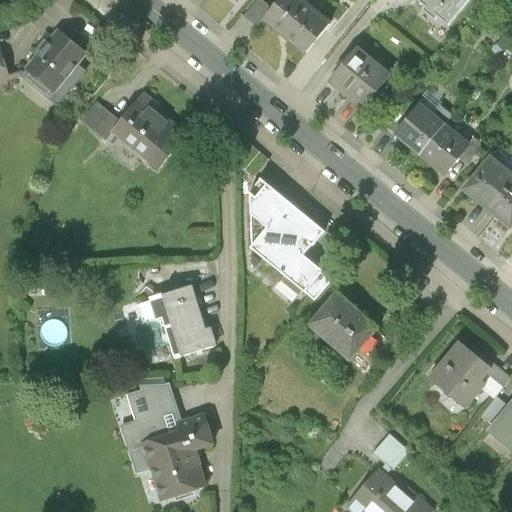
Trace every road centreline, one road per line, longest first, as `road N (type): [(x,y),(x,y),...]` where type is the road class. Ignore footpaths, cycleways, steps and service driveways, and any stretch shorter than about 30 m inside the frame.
road 1 (residential): [(228,75),(221,511)]
road 2 (tertiary): [(228,75),(511,307)]
